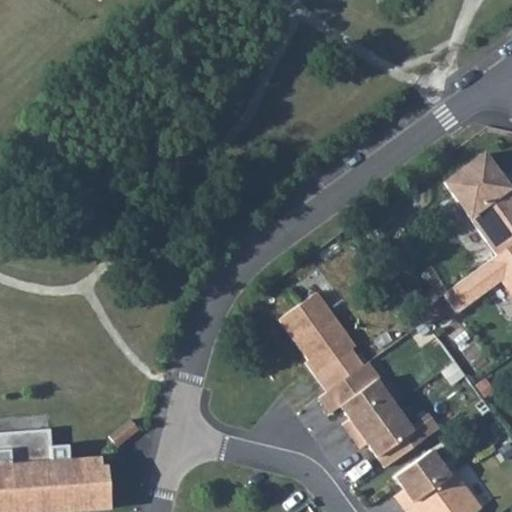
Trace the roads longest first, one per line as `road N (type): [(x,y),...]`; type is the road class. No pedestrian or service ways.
road 1 (residential): [(177,437),(210,309),(230,280),(286,230),(500,76)]
road 2 (residential): [(342,511),(297,465),(177,437)]
